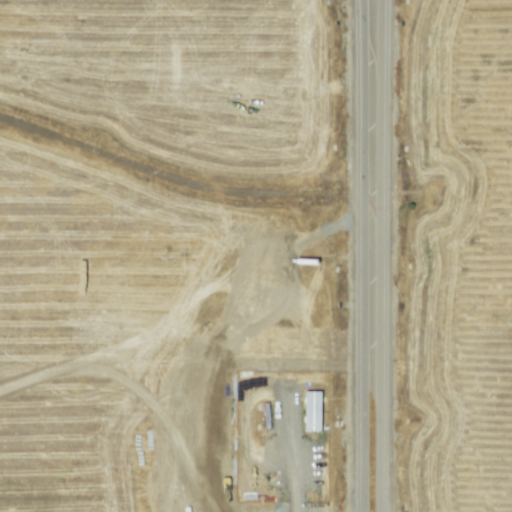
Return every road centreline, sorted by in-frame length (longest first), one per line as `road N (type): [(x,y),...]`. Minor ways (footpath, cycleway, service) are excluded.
road 1 (tertiary): [(386,511),(387,0)]
road 2 (tertiary): [(362,0),(361,511)]
